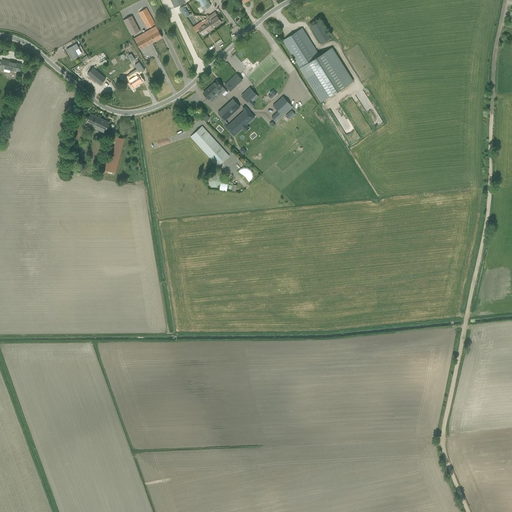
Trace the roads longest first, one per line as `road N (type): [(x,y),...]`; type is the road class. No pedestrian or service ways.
road 1 (track): [(507,0),(483,249),(442,447),(467,511)]
road 2 (unclassified): [(0,36),(42,55),(108,111),(140,116),(181,97),(292,0)]
